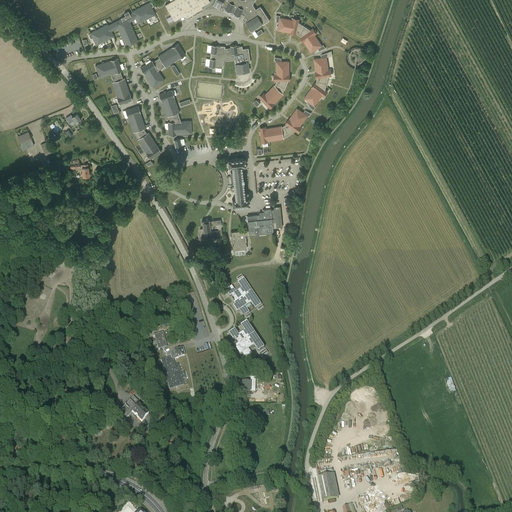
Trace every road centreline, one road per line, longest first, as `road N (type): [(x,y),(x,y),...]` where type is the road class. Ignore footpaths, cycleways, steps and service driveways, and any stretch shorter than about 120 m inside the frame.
road 1 (unclassified): [(211,511),(207,463),(227,377),(195,279),(85,96),(0,11)]
road 2 (unclassified): [(315,511),(306,463),(327,399),(511,269)]
road 3 (primary): [(159,511),(138,490),(106,475),(59,468),(0,473)]
